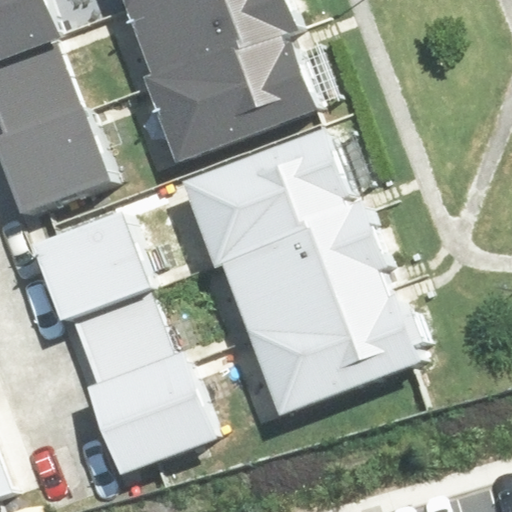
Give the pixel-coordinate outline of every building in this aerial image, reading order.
[(0,0),(0,60),(83,27),(72,0),(0,0)] [(143,0),(174,75),(302,23),(299,15),(306,12),(300,0),(143,0)] [(165,79),(196,156),(334,100),(302,23),(174,75),(165,79)] [(0,60),(0,98),(14,133),(94,101),(67,33),(0,60)] [(94,101),(14,133),(44,207),(130,172),(100,98),(94,101)] [(205,176),(235,251),(371,196),(341,122),(205,176)] [(235,251),(265,325),(401,271),(371,196),(235,251)] [(48,239),(80,317),(157,286),(169,281),(137,203),(48,239)] [(265,325),(298,406),(434,352),(401,271),(265,325)] [(80,317),(106,381),(183,350),(157,286),(80,317)] [(183,350),(106,381),(139,463),(233,426),(199,343),(183,350)] [(0,419),(0,492),(25,482),(0,419)]
